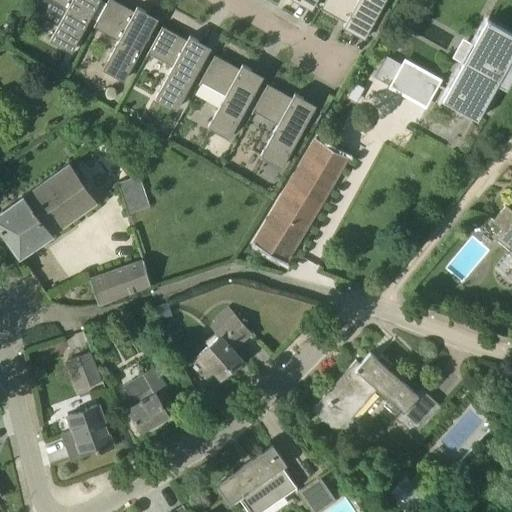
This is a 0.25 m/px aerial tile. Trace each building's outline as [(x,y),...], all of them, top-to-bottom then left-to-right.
[(71,51),(99,0),(52,0),(67,8),(50,40),(71,51)] [(124,80),(153,28),(141,21),(146,11),(137,7),(135,11),(114,0),(108,0),(95,24),(120,37),(103,69),(124,80)] [(358,22),(370,28),(385,0),(325,0),(321,9),(346,22),(343,27),(352,32),(358,22)] [(481,48),(470,67),(463,63),(448,90),(448,91),(442,101),(477,120),(483,111),(484,109),(497,85),(506,90),(511,79),(511,62),(510,62),(511,57),(511,33),(487,20),(474,44),(481,48)] [(176,109),(205,57),(193,50),(199,40),(190,35),(187,40),(163,26),(148,53),(173,66),(155,98),(176,109)] [(229,138),(258,86),(246,79),(251,69),(242,64),(240,69),(215,55),(201,82),(225,95),(208,126),(229,138)] [(409,68),(402,64),(387,56),(375,78),(390,86),(397,90),(408,70),(409,68)] [(281,167),(310,115),(299,108),(304,98),(295,93),(292,98),(268,84),(253,110),(278,124),(260,155),(281,167)] [(347,156),(317,138),(254,243),(285,262),(347,156)] [(0,212),(0,227),(19,255),(97,200),(70,163),(0,212)] [(139,175),(117,182),(128,214),(150,207),(139,175)] [(511,211),(506,206),(494,221),(503,229),(498,236),(511,247),(511,211)] [(89,279),(90,280),(98,305),(151,284),(144,260),(89,279)] [(168,303),(153,307),(157,321),(172,317),(168,303)] [(214,322),(220,328),(215,332),(219,336),(199,353),(200,354),(196,357),(204,366),(208,363),(221,377),(223,375),(224,377),(231,371),(230,369),(241,359),(232,349),(250,333),(229,309),(214,322)] [(81,388),(101,380),(90,352),(70,360),(81,388)] [(415,436),(422,429),(442,407),(422,389),(418,394),(387,367),(392,362),(385,356),(380,361),(370,352),(360,363),(356,359),(312,409),(345,439),(360,423),(352,416),(376,388),(402,411),(396,418),(415,436)] [(168,415),(154,391),(165,385),(155,367),(124,386),(135,405),(128,409),(141,431),(157,422),(158,424),(166,419),(165,417),(168,415)] [(112,445),(98,405),(68,415),(73,429),(62,433),(71,460),(112,445)] [(239,497),(249,511),(259,511),(296,486),(282,466),(286,464),(272,444),(216,484),(229,504),(239,497)] [(318,511),(335,500),(318,475),(296,490),(311,511),(318,511)] [(393,490),(388,495),(404,511),(412,511),(428,496),(407,476),(393,490)]
